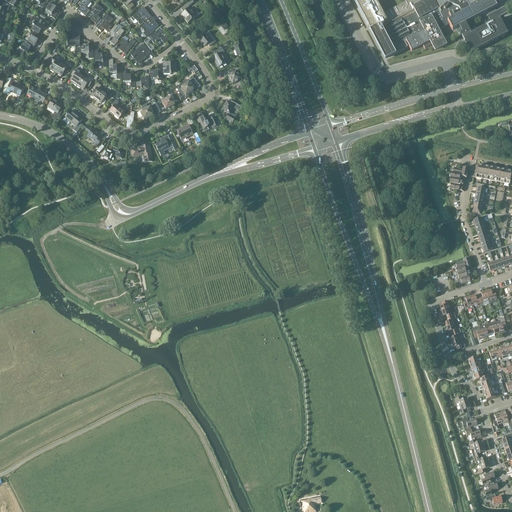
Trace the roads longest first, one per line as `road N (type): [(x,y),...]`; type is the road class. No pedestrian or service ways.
road 1 (unclassified): [(234,511),(198,430),(166,399),(136,403),(0,475)]
road 2 (residential): [(29,70),(117,130),(140,132),(208,97),(209,80),(181,41)]
road 3 (primary): [(392,363),(335,141)]
road 4 (primary): [(313,148),(392,363)]
road 5 (secondary): [(511,73),(330,126)]
road 6 (secondary): [(335,141),(511,95)]
road 7 (primary): [(429,511),(392,363)]
road 8 (primary): [(257,0),(308,133)]
road 9 (residential): [(485,284),(463,213),(473,165),(456,162)]
road 10 (primary): [(330,126),(279,0)]
road 11 (tertiary): [(106,190),(61,139),(0,115)]
